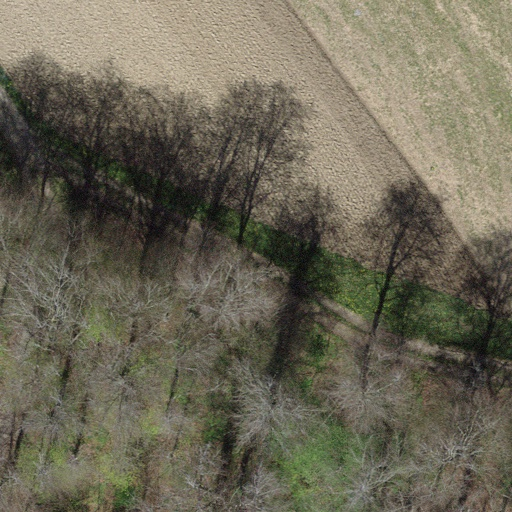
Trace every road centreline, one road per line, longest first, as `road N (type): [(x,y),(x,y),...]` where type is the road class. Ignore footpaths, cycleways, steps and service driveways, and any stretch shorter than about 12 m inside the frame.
road 1 (track): [(0,122),(32,188),(511,364)]
road 2 (track): [(32,188),(44,295),(0,434)]
